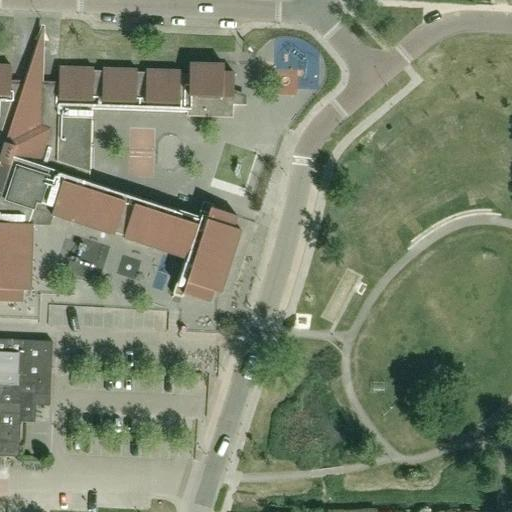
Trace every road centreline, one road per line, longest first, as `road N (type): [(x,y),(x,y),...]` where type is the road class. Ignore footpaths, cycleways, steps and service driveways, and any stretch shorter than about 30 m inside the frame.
road 1 (residential): [(210,483),(304,158),(320,127),(374,78)]
road 2 (residential): [(319,14),(39,0)]
road 3 (unclassified): [(210,483),(56,481),(0,489)]
road 4 (residential): [(374,78),(449,25),(511,24)]
